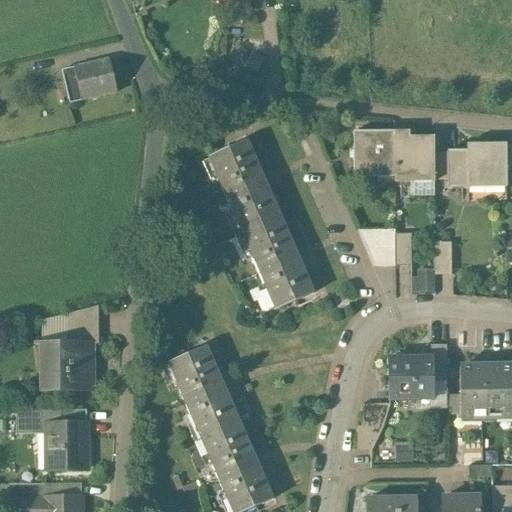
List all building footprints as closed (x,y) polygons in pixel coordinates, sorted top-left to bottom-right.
[(109,63),(62,73),(70,106),(116,96),(109,63)] [(394,133),(353,133),(354,179),(394,178),(394,140),(394,133)] [(434,154),(434,138),(407,138),(407,140),(394,140),(394,178),(394,183),(434,183),(434,181),(434,154)] [(314,294),(247,142),(208,159),(275,311),(314,294)] [(506,145),(467,146),(467,152),(467,184),(506,183),(506,171),(506,145)] [(467,184),(467,152),(447,152),(447,154),(449,154),(449,181),(448,181),(448,190),(469,190),(469,189),(467,189),(467,184)] [(447,154),(434,154),(434,181),(448,181),(449,181),(449,154),(447,154)] [(395,235),(394,231),(357,232),(373,268),(395,267),(395,235)] [(411,235),(395,235),(395,267),(411,267),(411,235)] [(451,244),(435,244),(435,276),(451,276),(451,244)] [(67,344),(34,345),(34,346),(46,346),(46,392),(41,392),(41,393),(92,393),(91,346),(98,346),(98,307),(67,316),(67,344)] [(430,347),(430,360),(389,361),(390,401),(432,401),(432,384),(447,383),(446,346),(430,347)] [(245,511),(273,500),(206,348),(167,364),(231,511),(245,511)] [(511,372),(511,369),(459,370),(460,420),(511,419),(511,372)] [(362,406),(363,428),(357,428),(357,452),(373,451),(372,430),(383,429),(382,406),(362,406)] [(86,411),(16,412),(16,436),(46,436),(46,425),(81,425),(80,440),(86,440),(86,411)] [(81,425),(46,425),(46,436),(46,471),(87,471),(86,440),(80,440),(81,425)] [(491,479),(491,467),(468,467),(469,479),(491,479)] [(511,511),(511,487),(491,488),(491,511),(511,511)] [(81,511),(81,498),(44,498),(44,500),(20,500),(19,511),(81,511)] [(480,511),(480,499),(441,500),(441,511),(480,511)] [(416,511),(416,501),(367,501),(366,511),(416,511)]
